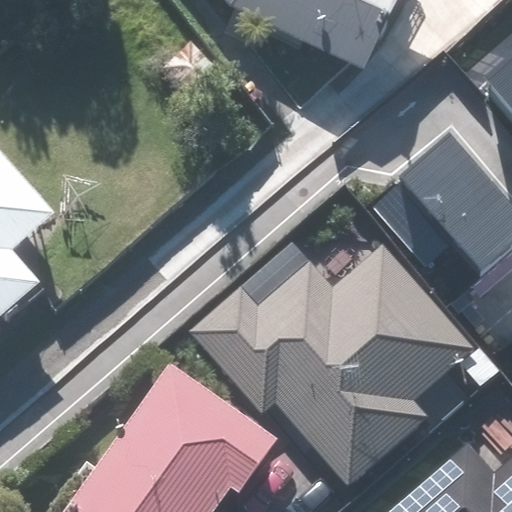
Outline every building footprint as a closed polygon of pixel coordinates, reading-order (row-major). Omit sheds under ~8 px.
[(224,0),(234,10),(374,89),(424,0),(224,0)] [(511,46),(477,78),(511,116),(511,46)] [(394,181),(474,280),(511,249),(511,212),(450,136),(394,181)] [(0,338),(53,292),(23,259),(68,219),(0,141),(0,338)] [(278,410),(355,496),(435,425),(420,408),(479,355),(383,248),(336,290),(292,241),(189,333),(267,420),(278,410)] [(249,507),(289,448),(171,368),(73,511),(232,511),(240,501),(249,507)] [(511,511),(511,462),(494,478),(468,447),(392,511),(511,511)]
